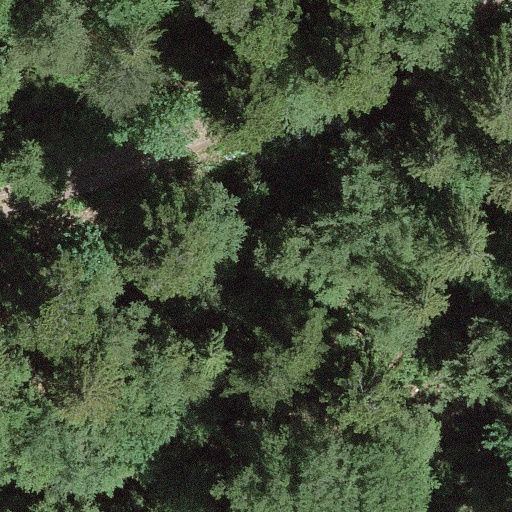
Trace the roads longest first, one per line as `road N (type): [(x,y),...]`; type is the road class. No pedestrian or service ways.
road 1 (track): [(0,185),(345,86),(483,0)]
road 2 (track): [(294,511),(511,182)]
